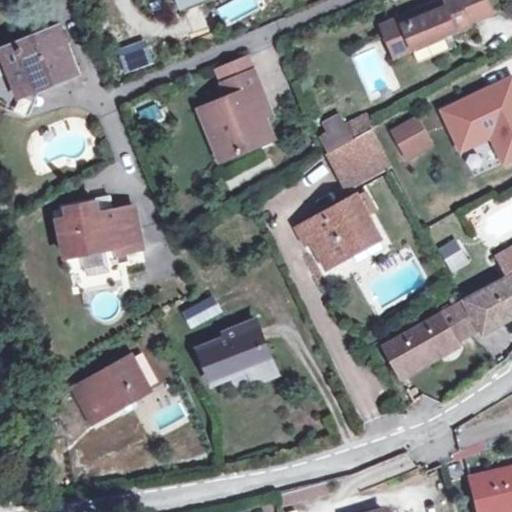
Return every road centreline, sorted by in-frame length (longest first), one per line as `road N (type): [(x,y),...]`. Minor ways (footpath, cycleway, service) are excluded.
road 1 (residential): [(94,511),(323,466),(438,425),(511,377)]
road 2 (residential): [(104,102),(348,0)]
